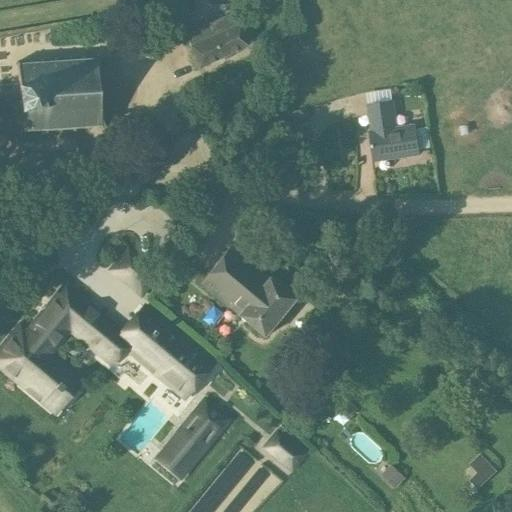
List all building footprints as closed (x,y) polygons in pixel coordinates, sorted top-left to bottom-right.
[(187,0),(169,0),(171,3),(178,21),(190,16),(185,1),(187,0)] [(248,47),(234,14),(185,35),(199,68),(248,47)] [(104,126),(99,60),(18,66),(20,94),(22,132),(104,126)] [(387,87),(368,94),(372,102),(390,95),(387,87)] [(396,130),(392,103),(369,106),(373,133),(370,134),(374,161),(419,154),(415,127),(396,130)] [(294,301),(230,248),(200,284),(264,337),(294,301)] [(128,252),(112,272),(142,296),(158,276),(128,252)] [(62,291),(60,290),(51,300),(53,302),(40,318),(38,316),(29,327),(31,329),(27,334),(20,328),(0,353),(0,368),(46,406),(74,372),(51,354),(70,331),(111,365),(124,349),(185,399),(214,365),(145,308),(123,335),(65,287),(62,291)] [(164,453),(186,472),(228,421),(206,402),(164,453)] [(265,447),(291,469),(302,455),(277,433),(265,447)] [(496,473),(481,455),(470,465),(477,473),(470,480),(473,483),(461,494),(466,500),(496,473)] [(221,506),(200,492),(185,511),(236,511),(265,470),(252,461),(221,506)]
